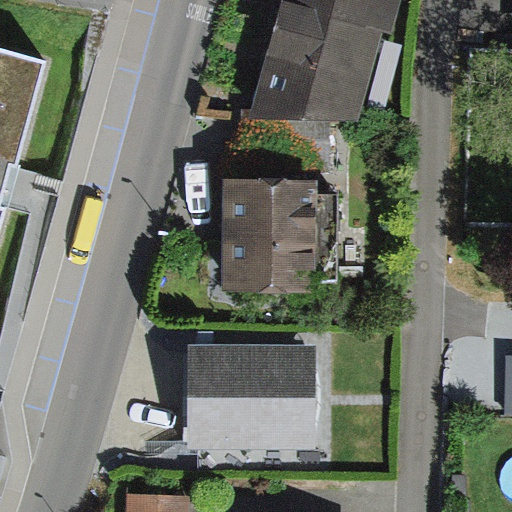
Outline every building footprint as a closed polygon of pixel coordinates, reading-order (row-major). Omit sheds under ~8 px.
[(404,0),(275,0),(273,12),(282,16),(253,115),(249,128),(331,128),(353,128),(384,41),(393,43),(404,0)] [(0,240),(49,64),(0,50),(0,240)] [(331,175),(331,128),(249,128),(253,115),(242,114),(239,177),(331,175)] [(226,192),(225,302),(317,303),(317,308),(339,309),(339,200),(319,200),(319,193),(226,192)] [(185,357),(186,458),(318,458),(317,356),(185,357)] [(190,511),(191,501),(128,500),(127,511),(190,511)]
